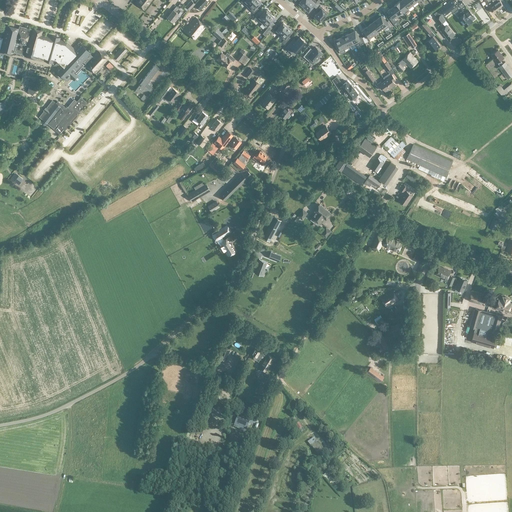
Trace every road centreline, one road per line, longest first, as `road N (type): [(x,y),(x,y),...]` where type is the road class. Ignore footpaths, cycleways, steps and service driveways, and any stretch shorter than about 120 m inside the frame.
road 1 (unclassified): [(0,426),(42,416),(112,382),(234,282),(286,142)]
road 2 (unclassified): [(286,142),(101,0)]
road 3 (unclassified): [(511,273),(377,212),(313,163)]
road 4 (track): [(377,212),(280,374),(295,392)]
road 5 (residential): [(384,109),(511,14)]
